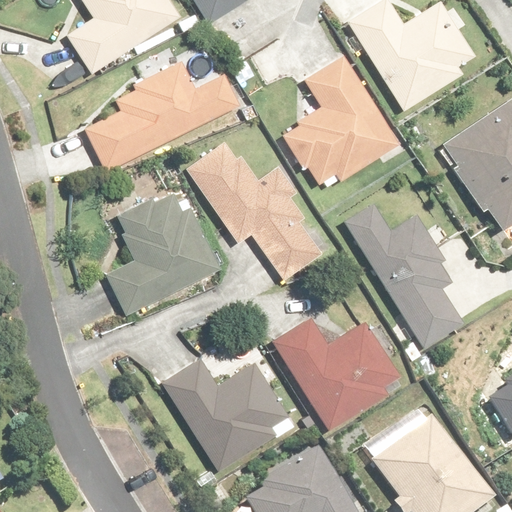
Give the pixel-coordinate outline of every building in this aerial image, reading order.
[(89,75),(179,15),(168,0),(78,0),(91,19),(64,37),(89,75)] [(190,0),(206,25),(245,1),(244,0),(190,0)] [(366,9),(345,22),(401,113),(462,75),(456,66),(472,56),(459,34),(466,29),(454,10),(448,14),(438,0),(436,0),(405,20),(395,5),(372,19),(366,9)] [(399,144),(344,53),(302,79),(318,106),(295,120),(298,124),(279,136),(300,172),(307,168),(317,185),(338,172),(342,179),(399,144)] [(81,131),(102,175),(243,105),(227,72),(196,87),(182,60),(129,86),(132,92),(112,102),(118,113),(81,131)] [(511,94),(441,146),(456,167),(450,172),(482,216),(486,213),(501,234),(511,225),(511,94)] [(229,138),(185,167),(236,244),(249,235),(280,280),(321,253),(301,223),(303,221),(290,201),(297,197),(276,166),(256,180),(229,138)] [(221,268),(185,197),(176,201),(169,188),(113,216),(134,259),(104,275),(125,316),(221,268)] [(371,201),(341,219),(420,346),(461,321),(442,290),(459,280),(416,211),(388,228),(371,201)] [(307,316),(269,340),(327,430),(387,391),(383,385),(398,375),(363,320),(325,344),(307,316)] [(198,357),(160,381),(216,472),(278,433),(274,427),(288,418),(253,361),(215,384),(198,357)] [(511,440),(511,376),(500,384),(504,389),(486,401),(511,440)] [(476,511),(494,499),(431,414),(368,462),(397,501),(392,504),(397,511),(476,511)] [(359,511),(324,445),(257,480),(263,491),(245,501),(251,511),(359,511)]
